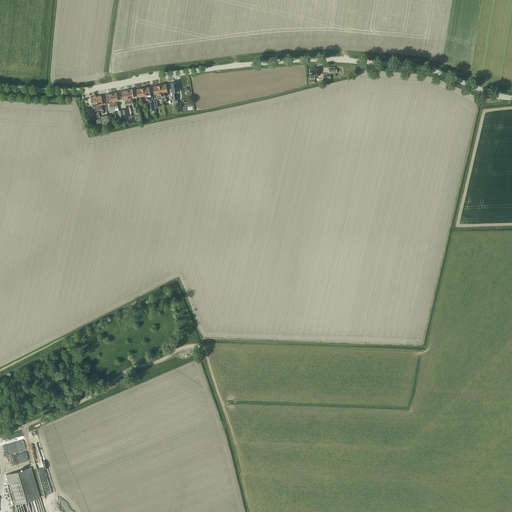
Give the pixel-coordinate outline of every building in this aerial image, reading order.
[(314,75),(319,75),(319,68),(314,68),(314,69),(310,69),(310,75),(310,79),(315,79),(314,75)] [(157,99),(162,99),(159,84),(153,86),(154,93),(156,93),(157,99)] [(149,86),(143,87),(145,100),(148,99),(148,97),(151,97),(151,95),(151,94),(149,86)] [(145,100),(143,87),(136,89),(138,96),(142,95),(143,97),(141,98),(141,101),(145,100)] [(129,104),(127,90),(121,91),(123,99),(127,99),(127,101),(125,101),(125,105),(129,104)] [(110,112),(115,111),(111,93),(106,94),(108,103),(109,102),(110,104),(109,104),(110,108),(110,109),(110,112)] [(95,111),(99,110),(96,96),(90,97),(92,106),(96,105),(96,107),(94,107),(95,111)] [(192,110),(191,102),(181,103),(183,111),(192,110)] [(85,109),(87,116),(94,114),(92,107),(85,109)] [(103,125),(109,124),(107,115),(101,116),(103,125)] [(31,466),(11,472),(6,474),(15,504),(40,497),(31,466)] [(44,511),(40,497),(15,504),(17,511),(44,511)]
